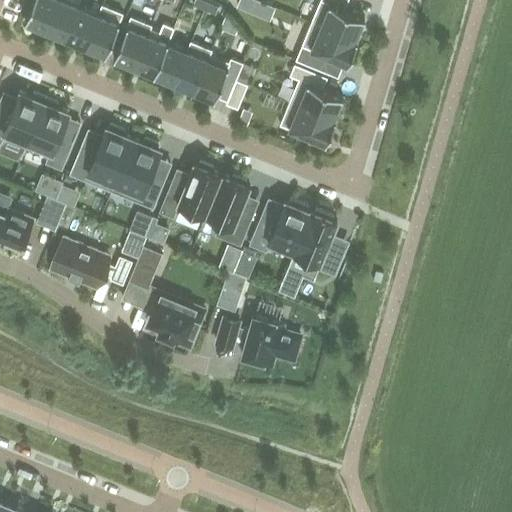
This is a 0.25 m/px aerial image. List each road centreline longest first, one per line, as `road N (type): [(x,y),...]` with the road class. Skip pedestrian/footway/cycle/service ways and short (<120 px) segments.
road 1 (residential): [(0,42),(348,185)]
road 2 (residential): [(0,260),(146,347),(227,369)]
road 3 (residential): [(402,0),(348,185)]
road 4 (residential): [(177,471),(0,400)]
road 5 (residential): [(140,511),(0,454)]
